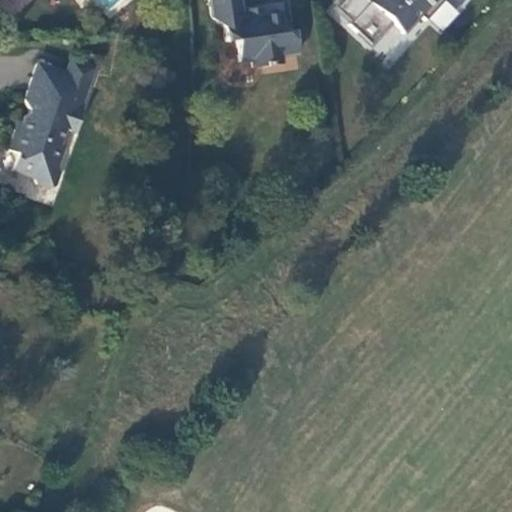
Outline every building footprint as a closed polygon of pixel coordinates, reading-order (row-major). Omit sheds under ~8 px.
[(242,18),(239,0),(208,0),(211,19),(222,28),(225,42),(235,41),(238,62),(250,60),(251,68),(281,64),(280,56),(297,54),(293,30),(283,32),(280,12),(261,15),(260,12),(247,14),(247,17),(242,18)] [(439,0),(369,0),(368,2),(390,22),(390,23),(389,24),(388,25),(388,26),(388,27),(388,28),(388,29),(388,30),(388,31),(389,32),(389,33),(390,34),(391,35),(392,36),(393,36),(394,36),(395,36),(396,36),(397,36),(398,37),(399,36),(400,35),(400,36),(401,35),(402,35),(403,34),(422,12),(430,13),(440,2),(439,0)] [(441,31),(460,14),(447,0),(446,0),(428,17),(441,31)] [(69,58),(64,73),(88,81),(93,67),(69,58)] [(74,133),(81,111),(78,110),(88,81),(64,73),(36,63),(23,101),(28,111),(27,114),(22,117),(16,132),(13,131),(6,150),(17,154),(10,172),(33,179),(35,184),(48,189),(53,187),(58,171),(56,166),(63,147),(59,146),(64,130),(74,133)]
